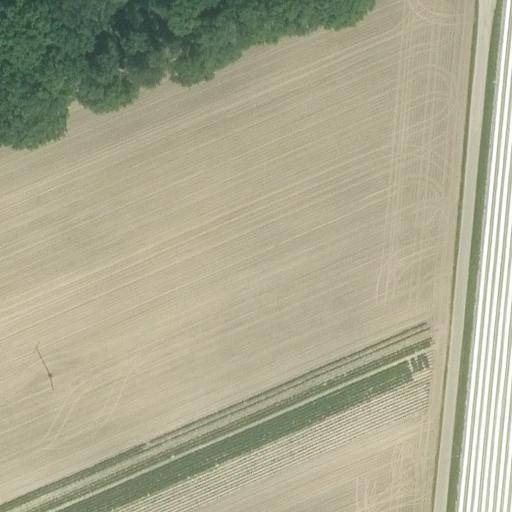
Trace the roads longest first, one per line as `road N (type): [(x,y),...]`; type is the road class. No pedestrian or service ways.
road 1 (unclassified): [(486,0),(438,511)]
road 2 (unclassified): [(290,0),(0,122)]
